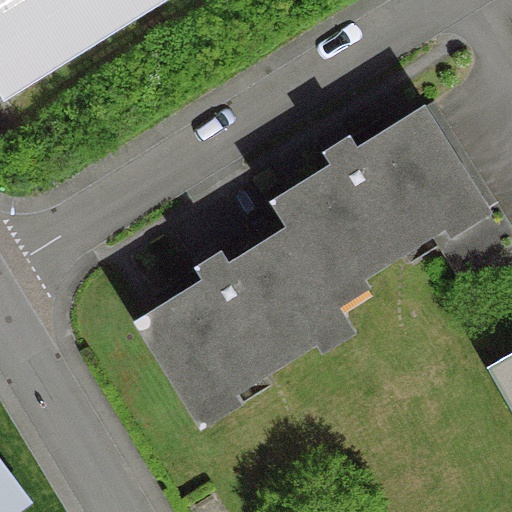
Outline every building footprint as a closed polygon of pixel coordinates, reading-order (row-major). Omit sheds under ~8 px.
[(0,0),(0,100),(161,0),(0,0)] [(280,228),(328,299),(427,238),(455,283),(482,266),(505,306),(511,301),(511,249),(508,252),(480,205),(419,106),(350,149),(343,137),(317,154),(324,165),(264,203),(280,228)] [(328,299),(280,228),(223,264),(215,252),(188,269),(196,281),(140,315),(128,323),(189,421),(344,325),(328,299)] [(511,301),(505,306),(511,318),(511,353),(485,369),(511,415),(511,301)] [(0,511),(4,511),(26,497),(0,460),(0,511)]
